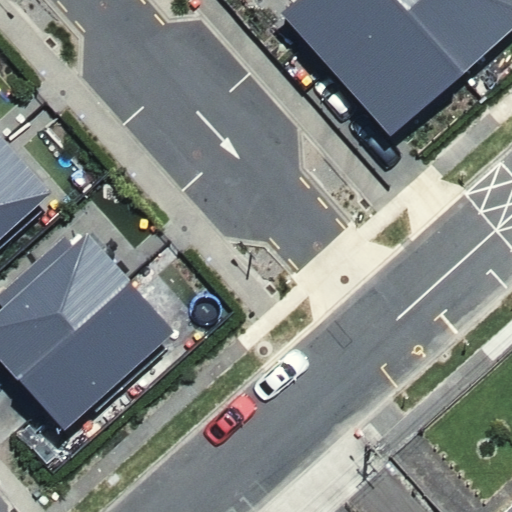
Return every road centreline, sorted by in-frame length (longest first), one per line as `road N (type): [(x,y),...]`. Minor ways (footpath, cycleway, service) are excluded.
road 1 (residential): [(390,332),(96,0)]
road 2 (residential): [(390,332),(187,511)]
road 3 (residential): [(511,224),(390,332)]
